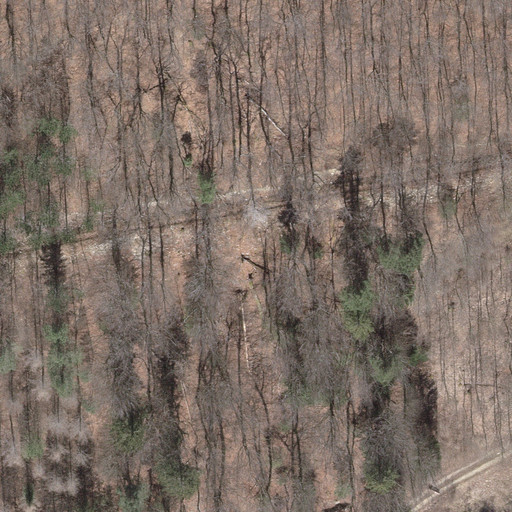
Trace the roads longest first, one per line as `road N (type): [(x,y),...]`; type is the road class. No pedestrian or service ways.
road 1 (track): [(0,252),(425,176),(511,152)]
road 2 (track): [(408,511),(462,471),(511,449)]
